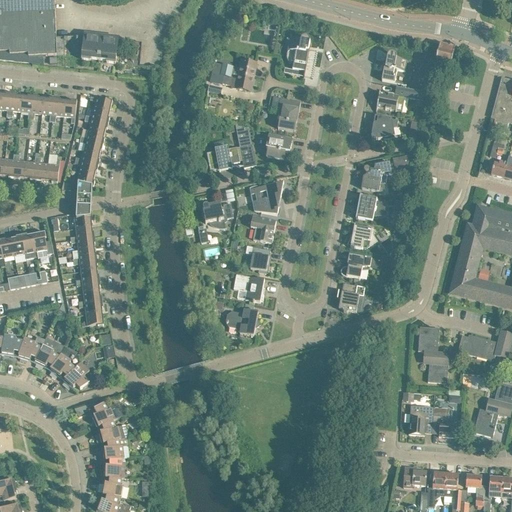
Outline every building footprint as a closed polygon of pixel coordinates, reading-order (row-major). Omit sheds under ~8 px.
[(54,0),(0,0),(0,53),(10,52),(10,55),(19,55),(28,54),(29,57),(38,57),(47,56),(48,56),(57,56),(56,39),(54,0)] [(99,61),(102,37),(85,35),(84,39),(82,61),(91,62),(91,60),(99,61)] [(116,65),(118,42),(119,39),(102,37),(99,61),(107,62),(107,64),(116,65)] [(309,52),(310,43),(310,41),(309,40),(307,39),(305,38),(303,39),(302,40),(301,42),(287,39),(287,40),(290,40),(288,51),(289,51),(289,52),(288,54),(287,57),(287,59),(288,62),(290,64),(292,65),(294,65),(293,70),(293,71),(294,71),(305,73),(304,78),(305,78),(312,79),(312,80),(313,80),(313,79),(312,79),(317,54),(318,54),(318,53),(317,53),(317,54),(310,52),(309,52)] [(82,61),(84,39),(56,39),(57,56),(82,61)] [(451,65),(454,54),(455,49),(440,45),(436,61),(451,65)] [(407,62),(396,60),(396,58),(395,56),(394,55),(392,55),(390,55),(388,56),(387,58),(386,66),(385,66),(382,82),(395,84),(397,72),(405,73),(407,62)] [(212,75),(224,77),(233,79),(233,75),(239,77),(247,78),(247,77),(253,79),(256,65),(242,62),(240,70),(214,65),(212,75)] [(224,77),(212,75),(210,83),(223,86),(223,84),(224,77)] [(232,86),(232,89),(251,93),(253,79),(247,77),(247,78),(239,77),(233,75),(233,79),(224,77),(223,84),(232,86)] [(511,81),(502,79),(491,119),(511,124),(511,81)] [(209,86),(208,93),(221,96),(223,89),(209,86)] [(380,93),(377,108),(385,110),(385,111),(391,112),(391,111),(396,112),(395,113),(396,113),(396,112),(402,113),(406,93),(405,93),(396,91),(395,97),(394,97),(394,96),(388,95),(388,96),(380,94),(380,93)] [(10,119),(12,95),(7,95),(6,96),(1,95),(0,107),(0,111),(7,112),(7,119),(10,119)] [(21,114),(23,98),(18,97),(18,96),(12,95),(10,119),(13,119),(13,113),(21,114)] [(31,121),(34,98),(28,97),(28,98),(23,98),(21,114),(29,115),(28,121),(31,121)] [(43,116),(44,100),(39,99),(39,98),(34,98),(31,121),(34,122),(35,115),(43,116)] [(53,124),(55,100),(49,99),(49,101),(44,100),(43,116),(50,117),(50,123),(53,124)] [(96,103),(94,111),(110,115),(113,102),(107,101),(106,102),(91,99),(90,102),(96,103)] [(64,118),(66,102),(61,102),(61,101),(55,100),(53,124),(56,124),(56,118),(64,118)] [(301,103),(281,100),(279,110),(283,111),(281,121),(280,121),(278,130),(295,133),(297,124),(295,124),(298,111),(299,111),(301,103)] [(75,125),(77,102),(71,102),(71,103),(66,102),(64,118),(72,119),(71,125),(75,125)] [(109,120),(110,115),(94,111),(92,118),(86,117),(87,116),(80,115),(79,119),(85,120),(108,125),(110,120),(109,120)] [(398,122),(375,117),(372,135),(372,137),(371,138),(372,140),(373,141),(374,141),(376,141),(377,140),(378,141),(383,140),(384,141),(386,141),(388,141),(390,140),(393,140),(395,139),(395,138),(395,137),(394,129),(397,129),(398,122)] [(107,131),(108,125),(85,120),(85,123),(91,124),(89,132),(105,136),(106,131),(107,131)] [(104,141),(105,136),(89,132),(87,139),(81,138),(80,141),(104,146),(105,141),(104,141)] [(243,163),(237,134),(226,136),(228,148),(215,150),(216,153),(207,155),(210,171),(212,173),(216,171),(219,170),(219,173),(232,170),(232,168),(235,168),(234,165),(243,163)] [(285,153),(288,154),(290,154),(292,141),(269,137),(267,150),(268,150),(267,159),(284,162),(285,153)] [(102,152),(104,146),(80,141),(80,144),(86,145),(84,153),(100,157),(101,152),(102,152)] [(503,150),(505,146),(505,144),(494,141),(490,158),(496,159),(497,155),(502,157),(504,150),(503,150)] [(240,149),(244,170),(256,168),(252,147),(240,149)] [(99,162),(100,157),(84,153),(82,161),(76,159),(76,162),(99,167),(100,162),(99,162)] [(14,180),(17,156),(14,156),(13,162),(5,162),(4,178),(9,178),(9,179),(14,180)] [(25,180),(27,164),(19,163),(20,157),(17,156),(14,180),(20,181),(20,179),(25,180)] [(36,182),(38,159),(35,158),(35,165),(27,164),(25,180),(30,181),(30,182),(36,182)] [(47,182),(48,166),(41,165),(41,159),(38,159),(36,182),(42,183),(42,182),(47,182)] [(65,163),(60,162),(57,161),(56,167),(48,166),(47,182),(52,183),(52,184),(58,185),(58,179),(61,179),(65,163)] [(97,173),(99,167),(76,162),(75,165),(81,166),(79,174),(95,178),(96,173),(97,173)] [(503,179),(507,164),(500,162),(499,166),(494,164),(491,176),(503,179)] [(370,170),(369,169),(368,168),(367,168),(365,168),(364,169),(364,171),(365,172),(367,176),(363,178),(361,190),(384,194),(385,185),(381,184),(382,175),(392,173),(390,164),(375,166),(374,171),(370,170)] [(511,165),(507,164),(503,179),(511,181),(511,165)] [(94,183),(95,178),(79,174),(77,185),(78,185),(92,189),(94,189),(95,183),(94,183)] [(281,198),(282,192),(284,184),(269,187),(267,187),(267,188),(260,189),(260,188),(258,187),(256,187),(253,188),(251,189),(250,190),(251,196),(256,195),(257,202),(252,203),(254,212),(279,217),(280,214),(280,211),(281,209),(281,206),(280,203),(278,203),(277,199),(281,198)] [(92,202),(92,194),(92,189),(78,185),(77,201),(77,214),(76,219),(91,217),(92,202)] [(381,217),(384,204),(385,201),(360,197),(359,203),(363,204),(363,206),(362,206),(355,207),(354,213),(357,213),(356,220),(357,219),(373,222),(374,218),(381,217)] [(224,208),(222,209),(220,203),(209,205),(207,205),(206,205),(205,205),(204,205),(203,207),(202,207),(206,225),(209,224),(211,227),(214,229),(218,230),(222,231),(225,230),(225,231),(226,231),(224,221),(234,219),(231,205),(223,207),(224,208)] [(191,219),(188,205),(183,206),(187,220),(191,219)] [(511,216),(478,208),(473,227),(468,226),(451,294),(511,310),(511,216)] [(92,217),(91,217),(76,219),(75,219),(76,231),(92,229),(92,224),(93,224),(92,217)] [(276,223),(253,218),(251,229),(256,230),(253,242),(271,245),(272,243),(274,237),(273,237),(273,233),(274,233),(276,223)] [(354,239),(352,239),(351,239),(350,239),(347,246),(351,247),(350,250),(353,250),(353,249),(362,251),(363,249),(367,250),(369,249),(370,243),(371,243),(373,231),(355,227),(355,226),(353,237),(354,237),(354,239)] [(93,234),(92,229),(76,231),(77,238),(71,239),(71,242),(95,239),(94,234),(93,234)] [(45,234),(32,236),(36,254),(37,253),(39,260),(49,258),(48,256),(54,255),(51,242),(46,243),(45,240),(46,240),(45,234)] [(36,254),(32,236),(27,237),(27,236),(22,237),(25,256),(26,261),(37,259),(36,254)] [(25,256),(22,237),(16,238),(16,239),(11,240),(15,258),(25,256)] [(95,245),(95,239),(71,242),(71,245),(78,244),(79,252),(95,250),(94,245),(95,245)] [(15,258),(11,240),(6,241),(6,240),(0,241),(4,260),(15,258)] [(271,252),(255,249),(252,249),(250,261),(252,262),(251,270),(259,272),(258,274),(266,276),(267,273),(269,274),(270,265),(268,265),(271,252)] [(95,255),(95,250),(79,252),(72,253),(74,264),(97,261),(97,255),(95,255)] [(348,268),(345,269),(343,269),(342,271),(341,273),(341,274),(342,276),(343,278),(347,279),(347,278),(361,280),(363,269),(370,268),(372,260),(349,256),(347,265),(349,265),(348,268)] [(98,266),(97,261),(74,264),(74,267),(80,266),(81,274),(97,272),(97,267),(98,266)] [(40,273),(41,281),(42,285),(48,284),(46,272),(40,273)] [(98,277),(97,272),(81,274),(82,281),(76,282),(76,285),(100,282),(99,277),(98,277)] [(36,274),(29,275),(31,287),(42,285),(41,281),(37,282),(36,274)] [(31,287),(29,275),(18,278),(21,289),(31,287)] [(234,291),(239,292),(238,300),(246,301),(253,303),(253,304),(254,304),(255,303),(260,304),(261,303),(263,303),(264,296),(262,296),(265,282),(237,276),(234,291)] [(21,289),(18,278),(8,280),(10,291),(21,289)] [(100,288),(100,282),(76,285),(77,288),(83,287),(84,295),(100,293),(99,288),(100,288)] [(344,285),(342,296),(338,297),(337,300),(338,300),(341,300),(339,307),(344,314),(347,314),(350,312),(356,314),(360,297),(364,298),(365,289),(344,285)] [(101,298),(100,293),(84,295),(85,303),(78,304),(79,307),(102,304),(102,298),(101,298)] [(103,309),(102,304),(79,307),(79,309),(86,309),(86,316),(103,315),(102,309),(103,309)] [(67,320),(64,306),(63,306),(57,318),(67,320)] [(259,325),(261,327),(257,321),(258,314),(245,311),(240,315),(232,313),(227,316),(226,324),(229,329),(237,330),(240,335),(254,338),(256,328),(259,325)] [(104,327),(103,315),(86,316),(87,324),(82,325),(82,328),(98,326),(98,328),(104,327)] [(438,354),(439,332),(440,330),(420,328),(418,353),(424,353),(424,359),(430,360),(428,384),(447,385),(449,361),(443,360),(443,355),(438,354)] [(511,355),(511,335),(507,334),(505,340),(500,338),(498,344),(469,337),(468,341),(462,339),(458,354),(494,363),(495,357),(501,358),(502,353),(511,355)] [(20,354),(23,342),(16,341),(17,338),(5,337),(4,339),(2,351),(2,356),(14,358),(14,353),(20,354)] [(24,340),(23,342),(20,354),(18,359),(30,363),(32,358),(37,360),(46,341),(37,338),(36,344),(24,340)] [(56,346),(46,341),(37,360),(34,365),(45,370),(46,368),(50,371),(53,368),(64,351),(66,348),(57,344),(56,346)] [(75,358),(64,351),(53,368),(50,371),(50,372),(60,379),(63,375),(67,378),(75,369),(70,365),(71,363),(74,358),(75,358)] [(75,369),(67,378),(63,382),(72,390),(76,386),(80,391),(90,383),(84,377),(90,372),(81,363),(75,369)] [(511,413),(511,411),(511,387),(499,384),(493,408),(487,406),(486,412),(480,411),(474,434),(493,439),(499,416),(504,417),(506,412),(511,413)] [(102,427),(113,422),(123,418),(117,405),(110,408),(108,403),(105,404),(89,414),(92,418),(97,429),(102,427)] [(410,414),(409,436),(425,437),(425,433),(432,433),(433,416),(434,416),(434,410),(434,409),(421,408),(420,407),(414,407),(411,407),(411,408),(409,408),(410,414)] [(449,411),(434,410),(434,416),(433,416),(432,433),(439,434),(439,438),(455,440),(455,431),(457,424),(456,424),(456,423),(454,423),(448,421),(449,411)] [(128,438),(125,426),(116,429),(113,422),(102,427),(104,432),(99,434),(102,446),(107,444),(119,441),(128,438)] [(124,460),(123,448),(130,447),(128,438),(119,441),(107,444),(108,450),(103,450),(104,462),(110,462),(122,460),(124,460)] [(122,468),(122,460),(110,462),(110,467),(105,467),(104,479),(110,479),(122,480),(124,480),(125,468),(122,468)] [(412,490),(412,487),(426,488),(427,474),(421,473),(422,470),(405,469),(404,489),(412,490)] [(445,491),(446,475),(434,474),(433,490),(429,489),(428,494),(427,510),(434,511),(435,502),(441,498),(445,498),(445,491)] [(459,476),(446,475),(445,491),(445,498),(453,499),(453,492),(458,492),(459,476)] [(469,477),(467,477),(466,488),(477,489),(476,507),(484,507),(484,505),(484,502),(485,487),(481,487),(482,478),(475,477),(474,476),(470,476),(469,477)] [(502,499),(503,479),(490,478),(489,498),(502,499)] [(121,487),(122,480),(110,479),(109,485),(104,484),(102,496),(103,496),(107,497),(121,500),(124,488),(121,487)] [(511,479),(503,479),(502,499),(511,500),(511,479)] [(4,502),(16,500),(15,494),(18,493),(15,481),(0,484),(0,505),(5,504),(4,502)] [(469,511),(470,505),(467,505),(468,492),(462,491),(462,492),(461,504),(460,511),(469,511)] [(460,511),(461,504),(462,492),(456,492),(455,510),(453,510),(453,511),(460,511)] [(426,511),(427,510),(428,494),(422,493),(420,511),(426,511)] [(129,511),(131,508),(120,504),(121,500),(107,497),(103,496),(102,501),(101,501),(96,511),(129,511)] [(490,511),(491,503),(484,502),(484,505),(484,507),(483,511),(490,511)]
